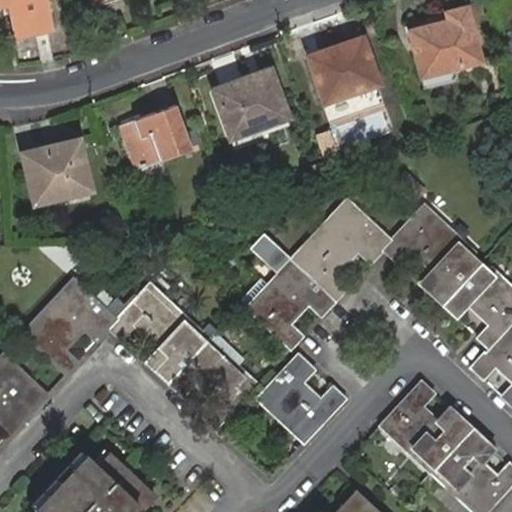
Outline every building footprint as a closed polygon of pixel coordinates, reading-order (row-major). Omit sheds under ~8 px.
[(3,0),(8,27),(45,21),(40,0),(3,0)] [(411,68),(444,60),(467,54),(454,3),(438,7),(440,17),(401,27),(411,68)] [(356,34),(298,53),(315,99),(371,79),(356,34)] [(446,72),(444,60),(411,68),(414,81),(446,72)] [(262,64),(206,85),(222,132),(280,110),(262,64)] [(128,166),(183,146),(166,100),(110,119),(128,166)] [(33,198),(89,186),(78,135),(22,147),(33,198)] [(511,333),(503,325),(511,315),(511,295),(415,207),(385,239),(347,204),(268,287),(259,278),(237,300),(287,347),(299,334),(285,321),(304,302),(317,314),(342,287),(329,275),(358,243),(371,255),(379,246),(392,258),(403,247),(436,277),(425,289),(450,313),(462,300),(485,322),(474,335),(485,344),(467,364),(479,375),(490,363),(509,381),(498,392),(511,406),(511,405),(511,333)] [(129,325),(163,356),(150,369),(177,394),(189,380),(213,401),(200,415),(213,427),(250,386),(141,288),(112,320),(73,284),(24,336),(64,372),(73,362),(61,348),(84,323),(98,335),(105,327),(117,338),(129,325)] [(258,394),(304,437),(341,396),(329,385),(317,398),(299,381),(311,368),(295,354),(258,394)] [(4,358),(0,362),(0,414),(4,410),(17,424),(44,394),(4,358)] [(380,417),(481,511),(511,478),(511,466),(505,460),(493,473),(470,450),(481,438),(455,413),(442,425),(418,403),(430,390),(417,378),(380,417)] [(91,463),(106,447),(100,441),(86,457),(91,463)] [(25,496),(30,502),(80,451),(74,445),(25,496)] [(123,511),(132,502),(137,508),(153,492),(106,447),(91,463),(86,457),(80,451),(30,502),(33,504),(40,511),(38,511),(123,511)] [(371,511),(353,495),(336,511),(371,511)]
